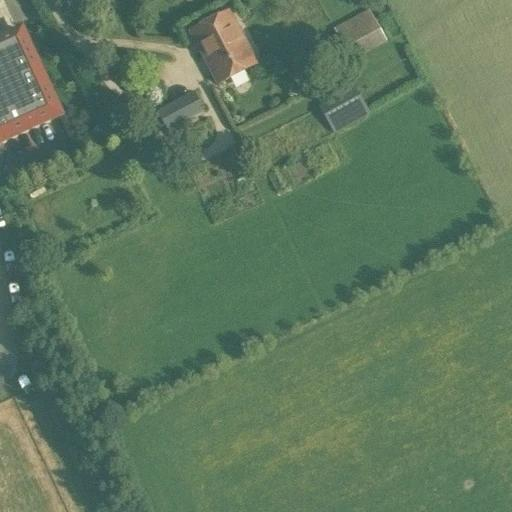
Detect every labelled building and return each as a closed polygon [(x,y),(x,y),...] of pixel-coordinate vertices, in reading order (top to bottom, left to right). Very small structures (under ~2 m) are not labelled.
[(216,87),(258,65),(230,10),(188,33),(216,87)] [(335,28),(352,63),(386,43),(368,11),(335,28)] [(0,141),(59,114),(21,30),(0,39),(0,141)] [(319,106),(334,135),(369,115),(355,87),(319,106)] [(158,112),(168,132),(205,112),(193,92),(158,112)]
